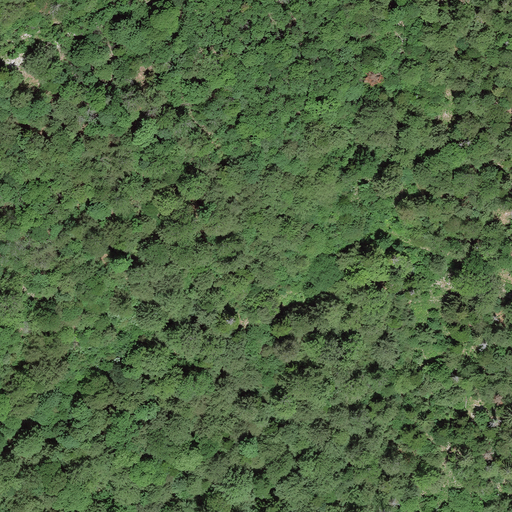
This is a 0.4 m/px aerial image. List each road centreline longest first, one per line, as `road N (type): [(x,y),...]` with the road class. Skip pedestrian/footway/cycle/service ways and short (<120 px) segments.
road 1 (track): [(511,282),(428,246),(364,236),(301,272),(101,352),(0,415)]
road 2 (track): [(0,53),(125,0)]
